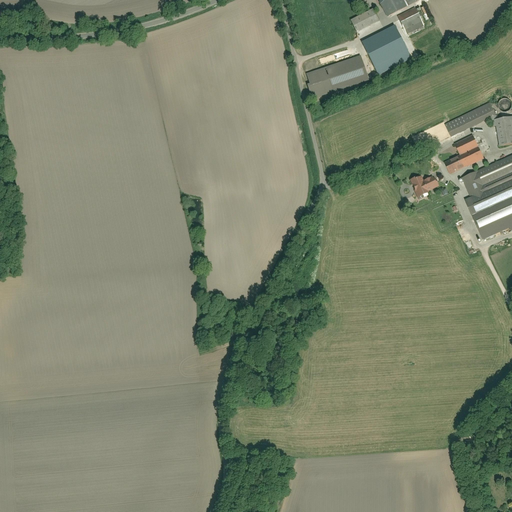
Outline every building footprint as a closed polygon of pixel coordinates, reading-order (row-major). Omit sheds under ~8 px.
[(381,3),(388,18),(423,0),(374,0),(377,5),(381,3)] [(398,18),(405,30),(388,39),(391,46),(425,29),(415,9),(398,18)] [(351,20),(357,33),(380,23),(374,10),(351,20)] [(366,41),(370,49),(388,40),(384,32),(366,41)] [(362,58),(307,76),(315,100),(369,82),(362,58)] [(498,104),(498,109),(501,112),(505,115),(510,114),(511,111),(511,101),(510,99),(505,98),(501,100),(498,104)] [(490,104),(445,126),(451,138),(496,115),(490,104)] [(511,117),(495,120),(500,147),(511,144),(511,117)] [(475,136),(455,146),(459,155),(443,162),(449,176),(486,159),(475,136)] [(511,157),(463,179),(479,215),(511,199),(511,157)] [(435,175),(425,180),(423,175),(410,180),(418,201),(431,195),(430,192),(440,187),(435,175)]
